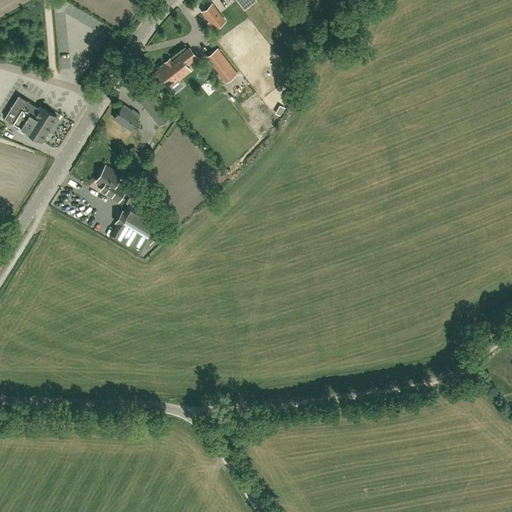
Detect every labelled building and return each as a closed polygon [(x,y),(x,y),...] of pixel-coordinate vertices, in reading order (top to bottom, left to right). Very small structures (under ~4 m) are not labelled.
[(215,28),(227,19),(214,2),(204,10),(212,19),(209,21),(215,28)] [(224,21),(227,25),(222,29),(236,47),(247,39),(230,16),(224,21)] [(334,34),(340,31),(336,24),(330,28),(334,34)] [(218,48),(208,56),(227,81),(237,73),(218,48)] [(195,58),(189,49),(169,65),(168,63),(157,72),(168,86),(190,70),(186,65),(195,58)] [(170,117),(165,111),(146,88),(136,97),(160,125),(170,117)] [(41,106),(40,108),(19,95),(5,117),(25,130),(25,131),(41,141),(57,116),(41,106)] [(134,132),(140,123),(136,121),(140,115),(132,109),(131,111),(123,105),(114,119),(134,132)] [(105,169),(103,168),(101,172),(101,173),(97,180),(104,185),(102,189),(117,199),(124,187),(117,182),(122,174),(107,165),(105,169)] [(109,232),(140,251),(145,243),(146,243),(153,233),(152,232),(157,224),(126,205),(121,213),(119,212),(113,223),(114,224),(109,232)] [(485,340),(501,330),(496,323),(481,333),(485,340)]
